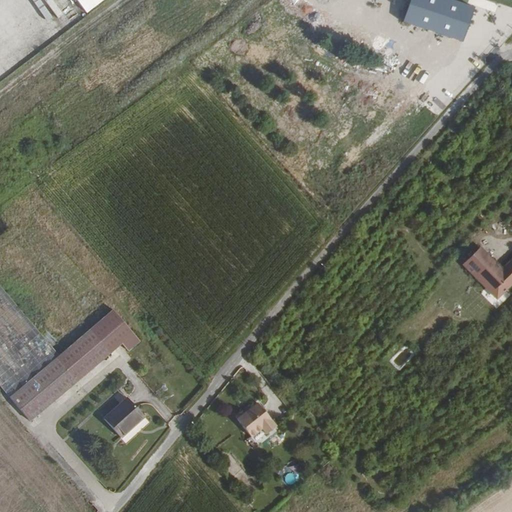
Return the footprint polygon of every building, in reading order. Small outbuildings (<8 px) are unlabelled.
[(0,0),(0,82),(29,64),(19,47),(24,44),(14,27),(19,24),(8,7),(14,4),(11,0),(0,0)] [(26,0),(47,39),(80,23),(68,0),(26,0)] [(75,0),(85,12),(102,0),(75,0)] [(409,0),(402,23),(461,43),(473,8),(447,0),(409,0)] [(507,288),(511,282),(511,260),(502,270),(476,245),(460,261),(486,288),(497,298),(507,288)] [(59,356),(0,288),(0,386),(11,399),(59,356)] [(497,298),(486,288),(481,293),(497,309),(511,293),(511,292),(507,288),(497,298)] [(100,320),(121,344),(127,351),(139,341),(111,310),(100,320)] [(100,320),(59,356),(11,399),(31,423),(121,344),(100,320)] [(141,417),(122,399),(101,422),(120,439),(141,417)] [(277,426),(258,402),(237,419),(251,436),(262,428),(267,434),(277,426)]
